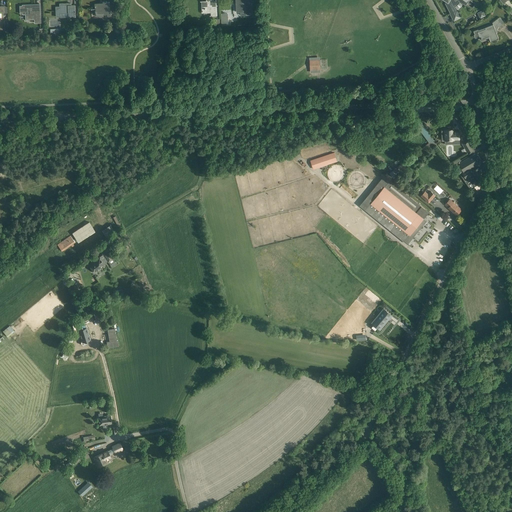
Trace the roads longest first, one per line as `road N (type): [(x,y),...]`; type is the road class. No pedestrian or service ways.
road 1 (unclassified): [(0,120),(477,103)]
road 2 (unclassified): [(283,511),(365,434),(492,179)]
road 3 (unclassified): [(186,511),(173,425),(122,434)]
